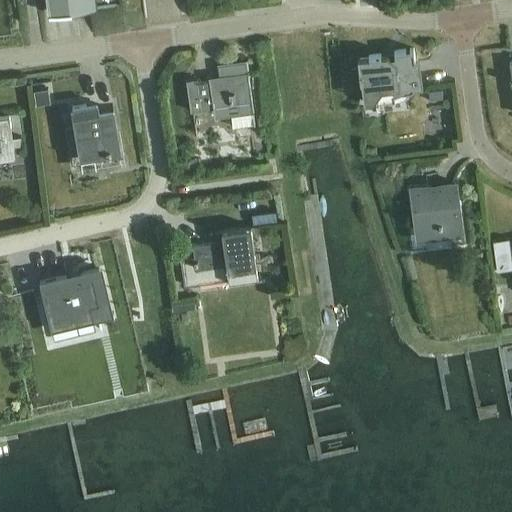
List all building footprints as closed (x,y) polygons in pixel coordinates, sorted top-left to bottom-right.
[(46,0),(49,13),(61,11),(61,12),(71,10),(71,11),(90,8),(89,0),(46,0)] [(369,57),(360,58),(361,68),(359,69),(360,80),(363,80),(365,96),(374,94),(377,97),(378,102),(394,100),(394,101),(403,100),(408,93),(407,89),(411,89),(414,84),(420,83),(417,60),(415,61),(413,48),(394,51),(394,54),(381,56),(380,53),(369,55),(369,57)] [(197,78),(195,78),(198,93),(188,95),(190,110),(212,107),(214,115),(233,113),(234,125),(256,122),(248,62),(220,65),(222,79),(197,82),(197,78)] [(47,87),(33,90),(36,105),(50,102),(47,87)] [(441,88),(427,90),(428,98),(442,96),(441,88)] [(113,109),(98,111),(96,100),(70,105),(73,122),(66,124),(72,164),(108,158),(107,157),(120,154),(113,109)] [(0,148),(9,147),(7,136),(12,135),(9,113),(0,114),(0,148)] [(196,158),(178,160),(180,173),(198,171),(196,158)] [(461,232),(455,182),(411,188),(417,237),(461,232)] [(194,255),(180,257),(184,284),(198,282),(198,276),(223,273),(224,279),(249,275),(257,274),(254,257),(262,255),(261,244),(253,245),(250,225),(213,230),(214,240),(192,243),(194,255)] [(508,237),(492,239),(496,269),(511,266),(508,237)] [(90,304),(106,300),(98,267),(40,280),(50,323),(92,313),(90,304)] [(511,287),(501,289),(504,310),(511,309),(511,287)]
